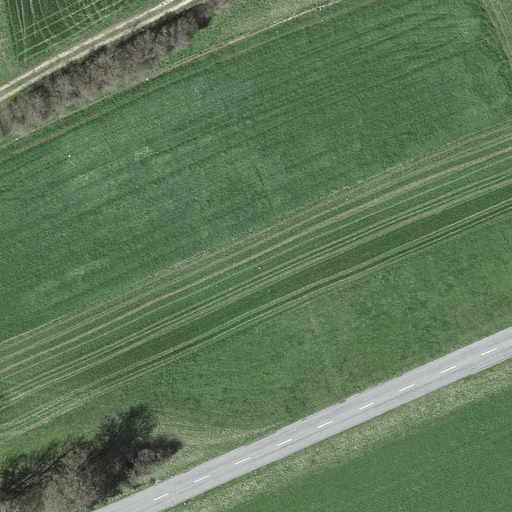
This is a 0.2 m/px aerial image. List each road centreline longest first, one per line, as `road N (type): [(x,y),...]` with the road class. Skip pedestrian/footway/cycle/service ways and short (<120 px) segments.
road 1 (tertiary): [(125,511),(511,341)]
road 2 (track): [(0,101),(202,0)]
